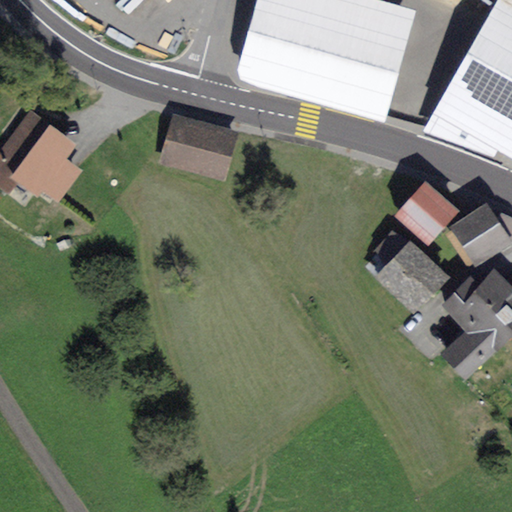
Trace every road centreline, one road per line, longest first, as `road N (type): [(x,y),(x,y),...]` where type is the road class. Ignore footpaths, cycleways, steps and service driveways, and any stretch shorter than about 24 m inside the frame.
road 1 (tertiary): [(511,197),(407,151),(194,97)]
road 2 (tertiary): [(194,97),(108,70),(48,32),(18,0)]
road 3 (unclassified): [(76,511),(0,391)]
